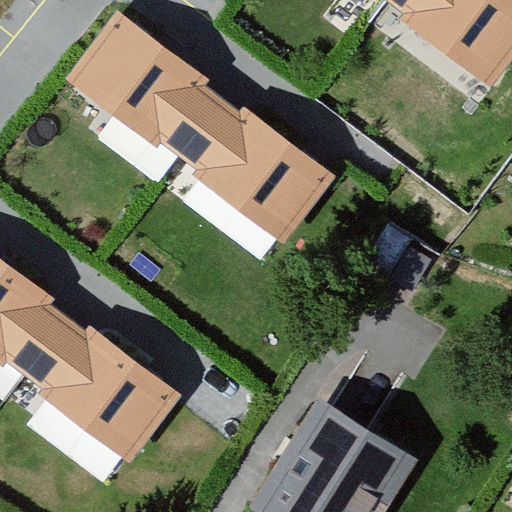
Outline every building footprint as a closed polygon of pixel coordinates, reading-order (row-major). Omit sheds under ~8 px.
[(511,66),(511,0),(391,0),(499,83),(511,66)] [(233,88),(124,3),(72,70),(181,154),(233,88)] [(343,173),(233,88),(181,154),(291,239),(343,173)] [(79,308),(0,246),(0,353),(27,375),(79,308)] [(189,393),(79,308),(27,375),(137,460),(189,393)] [(40,404),(30,421),(114,473),(124,456),(40,404)] [(317,416),(259,511),(367,511),(396,463),(317,416)]
